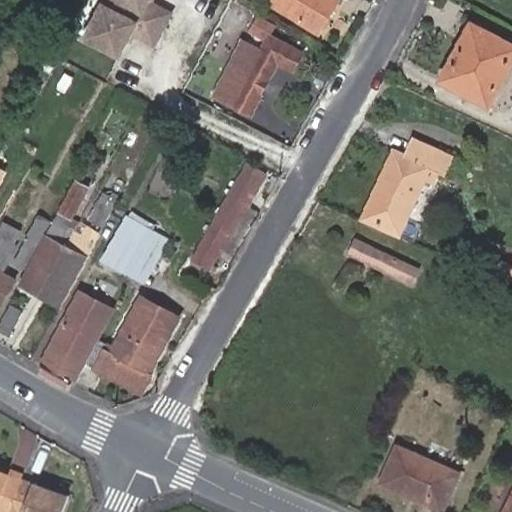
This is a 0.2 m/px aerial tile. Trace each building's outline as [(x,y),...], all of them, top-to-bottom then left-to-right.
[(177,10),(157,0),(136,0),(139,2),(133,14),(110,2),(93,34),(125,51),(137,28),(160,41),(177,10)] [(312,34),(331,3),(326,0),(267,0),(264,6),(312,34)] [(251,16),(224,69),(247,79),(274,28),(251,16)] [(466,27),(456,47),(466,52),(477,32),(466,27)] [(274,28),(247,79),(236,103),(248,107),(271,64),(284,71),(294,51),(279,44),(284,35),(274,28)] [(466,52),(456,47),(440,78),(485,101),(511,50),(477,32),(466,52)] [(213,93),(236,103),(247,79),(224,69),(213,93)] [(365,214),(397,229),(405,210),(432,150),(413,141),(400,135),(365,214)] [(0,197),(13,170),(0,163),(0,197)] [(240,166),(206,227),(226,238),(259,178),(240,166)] [(69,178),(55,203),(13,283),(34,295),(73,222),(65,218),(83,186),(69,178)] [(438,226),(460,235),(470,213),(449,204),(438,226)] [(35,216),(10,263),(17,267),(42,220),(35,216)] [(34,295),(54,306),(90,239),(88,238),(91,232),(73,222),(34,295)] [(0,226),(0,241),(8,246),(14,235),(0,226)] [(119,272),(137,238),(115,227),(92,269),(115,281),(119,272)] [(414,276),(420,262),(357,235),(351,248),(414,276)] [(142,241),(137,238),(119,272),(124,275),(142,241)] [(0,260),(8,246),(0,241),(0,295),(9,279),(0,273),(0,260)] [(153,247),(142,241),(124,275),(135,281),(153,247)] [(483,266),(492,270),(497,259),(488,256),(483,266)] [(511,282),(511,265),(497,259),(492,270),(491,273),(511,282)] [(106,350),(143,371),(172,318),(135,297),(106,350)] [(64,314),(35,369),(63,387),(77,362),(87,343),(102,315),(74,300),(64,314)] [(0,335),(0,336),(12,313),(2,307),(0,310),(0,335)] [(87,343),(77,362),(137,394),(146,376),(142,374),(143,371),(106,350),(104,352),(87,343)] [(447,504),(464,464),(404,436),(386,474),(447,504)] [(0,511),(4,511),(17,477),(0,471),(0,511)] [(57,511),(64,496),(17,477),(4,511),(57,511)] [(511,511),(511,487),(500,511),(511,511)]
